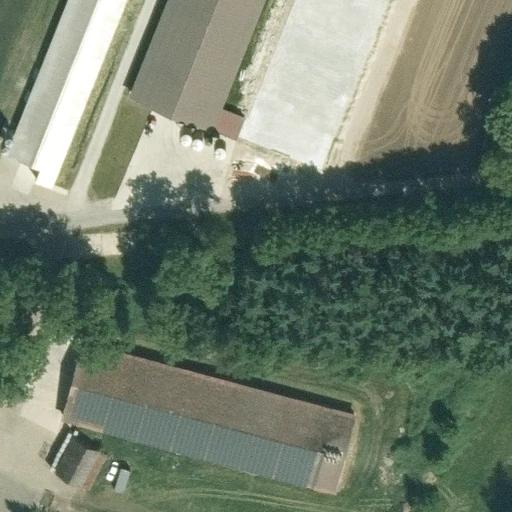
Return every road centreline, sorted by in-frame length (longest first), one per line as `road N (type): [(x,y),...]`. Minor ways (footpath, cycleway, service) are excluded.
road 1 (unclassified): [(511,164),(0,217)]
road 2 (track): [(74,209),(157,0)]
